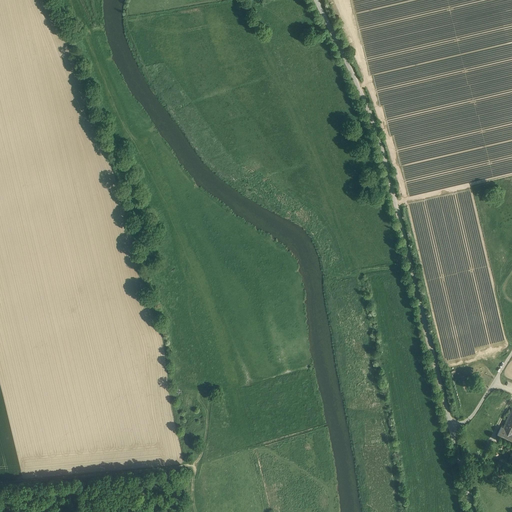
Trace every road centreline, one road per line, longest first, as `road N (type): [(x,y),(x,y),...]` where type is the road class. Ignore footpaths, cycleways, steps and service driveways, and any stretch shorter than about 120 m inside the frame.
road 1 (unclassified): [(454,425),(387,166),(316,0)]
road 2 (track): [(0,486),(191,463),(203,439),(204,394)]
